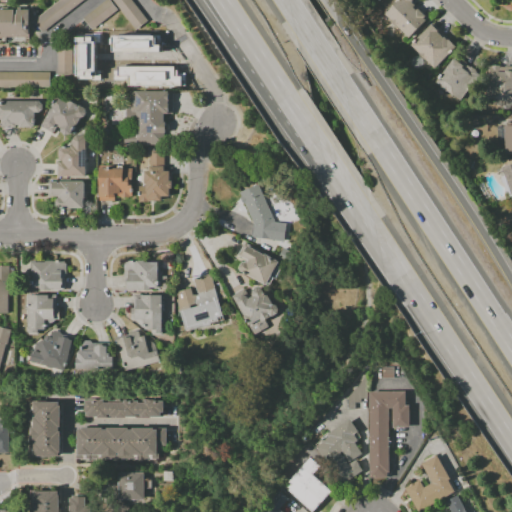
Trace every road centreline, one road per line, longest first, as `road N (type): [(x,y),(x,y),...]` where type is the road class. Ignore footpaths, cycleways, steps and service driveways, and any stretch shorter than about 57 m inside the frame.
road 1 (motorway): [(511,284),(323,1)]
road 2 (motorway): [(511,347),(343,89)]
road 3 (residential): [(218,121),(204,139),(197,207),(179,225),(159,233),(0,235)]
road 4 (motorway): [(374,233),(511,444)]
road 5 (residential): [(0,64),(51,65),(52,38),(101,0)]
